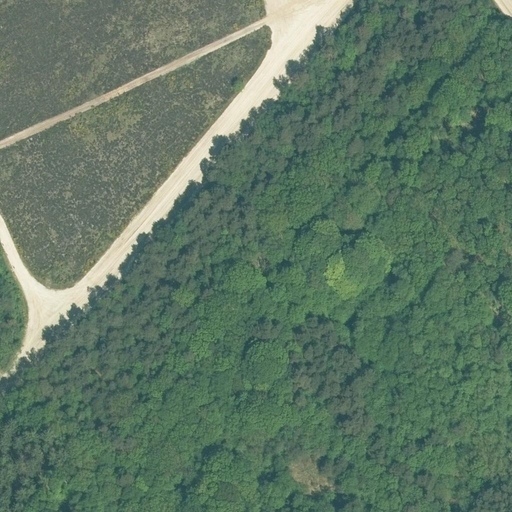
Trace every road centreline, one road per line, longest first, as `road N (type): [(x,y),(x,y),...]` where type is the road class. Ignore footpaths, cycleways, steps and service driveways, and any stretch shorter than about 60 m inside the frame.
road 1 (track): [(0,391),(261,88),(325,0)]
road 2 (track): [(0,146),(266,21),(316,8)]
